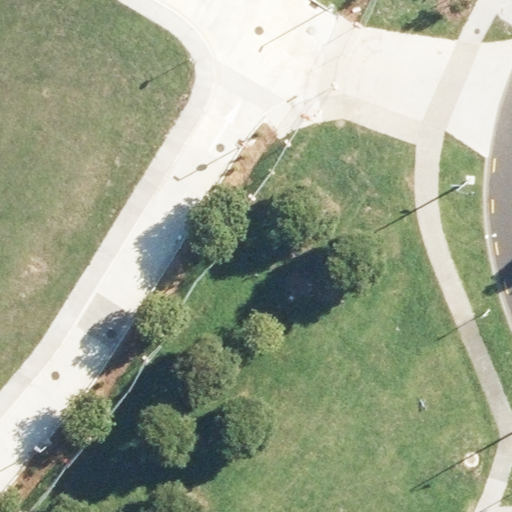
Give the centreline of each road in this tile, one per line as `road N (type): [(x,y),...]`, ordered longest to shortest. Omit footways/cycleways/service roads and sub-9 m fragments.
road 1 (residential): [(286,37),(70,370),(0,455)]
road 2 (residential): [(511,124),(446,95),(337,67),(286,37)]
